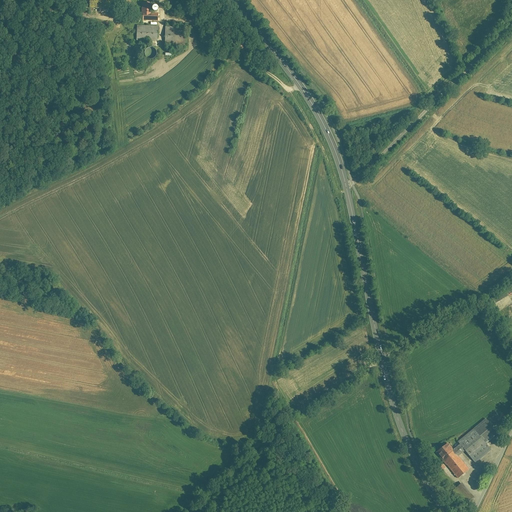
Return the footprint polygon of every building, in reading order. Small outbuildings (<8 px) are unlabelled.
[(133,25),(133,39),(156,40),(157,27),(133,25)] [(166,27),(164,42),(185,44),(187,28),(166,27)] [(504,416),(497,411),(492,417),(499,422),(504,416)] [(486,442),(499,433),(489,419),(476,428),(486,442)] [(473,461),(491,448),(486,442),(476,428),(459,441),(461,445),(466,451),(473,461)] [(450,442),(438,451),(458,477),(469,469),(459,455),(455,450),(450,442)] [(455,450),(459,455),(466,451),(461,445),(455,450)]
